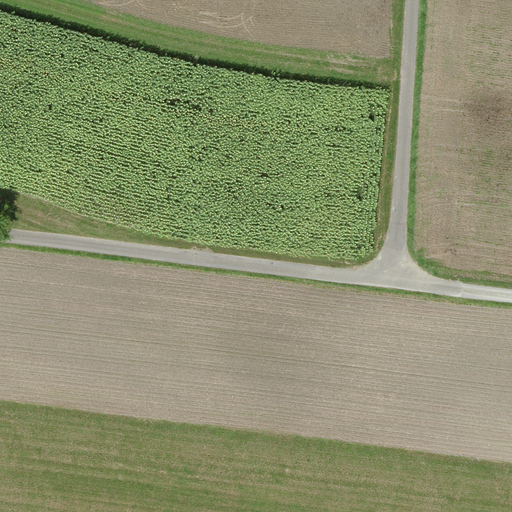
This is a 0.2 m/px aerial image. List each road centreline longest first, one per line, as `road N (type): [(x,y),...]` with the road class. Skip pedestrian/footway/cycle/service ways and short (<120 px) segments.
road 1 (track): [(0,238),(511,297)]
road 2 (track): [(393,283),(412,0)]
